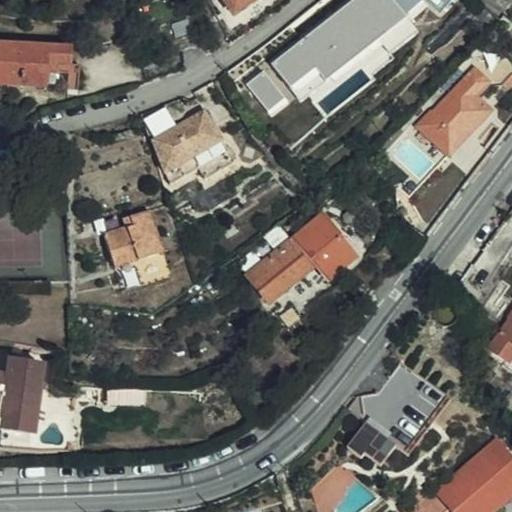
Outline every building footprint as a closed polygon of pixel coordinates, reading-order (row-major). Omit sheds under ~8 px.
[(223,0),(234,15),(253,0),(223,0)] [(320,68),(328,79),(408,18),(394,0),(354,0),(273,63),(293,88),(320,68)] [(492,20),(507,0),(479,0),(476,3),(492,20)] [(9,33),(8,53),(13,52),(12,74),(0,73),(0,114),(27,114),(28,75),(72,77),(74,55),(95,56),(96,37),(9,33)] [(13,52),(8,53),(0,52),(0,57),(0,73),(12,74),(13,52)] [(409,139),(410,140),(439,166),(442,169),(450,159),(464,172),(486,148),(472,134),(492,113),(480,101),(494,85),(476,69),(435,114),(433,113),(409,139)] [(172,123),(176,123),(177,123),(180,121),(182,119),(183,116),(184,112),(183,110),(180,106),(176,104),(173,104),(169,106),(166,109),(165,111),(165,116),(169,121),(172,123)] [(149,122),(142,124),(146,137),(147,138),(149,136),(169,189),(198,173),(205,183),(235,166),(221,143),(220,144),(203,114),(172,133),(167,126),(159,131),(149,122)] [(227,181),(188,202),(195,214),(198,212),(207,212),(235,197),(227,181)] [(159,254),(144,211),(120,217),(124,230),(99,237),(108,268),(159,254)] [(327,283),(352,257),(349,254),(318,217),(245,280),(268,307),(303,280),(294,270),(306,259),(315,269),(327,283)] [(375,285),(352,257),(327,283),(352,312),(375,285)] [(303,280),(315,269),(306,259),(294,270),(303,280)] [(511,317),(509,321),(488,351),(509,365),(511,361),(511,317)] [(392,355),(349,412),(368,427),(350,451),(364,462),(367,458),(383,470),(389,462),(399,450),(411,460),(455,404),(392,355)] [(0,411),(26,416),(35,364),(2,363),(0,371),(0,411)] [(90,397),(91,387),(73,386),(72,396),(90,397)] [(0,429),(24,433),(26,416),(0,411),(0,429)] [(502,446),(440,500),(444,505),(507,452),(502,446)] [(511,511),(511,457),(507,452),(444,505),(450,511),(511,511)] [(438,511),(414,483),(389,462),(383,470),(407,489),(426,511),(438,511)]
